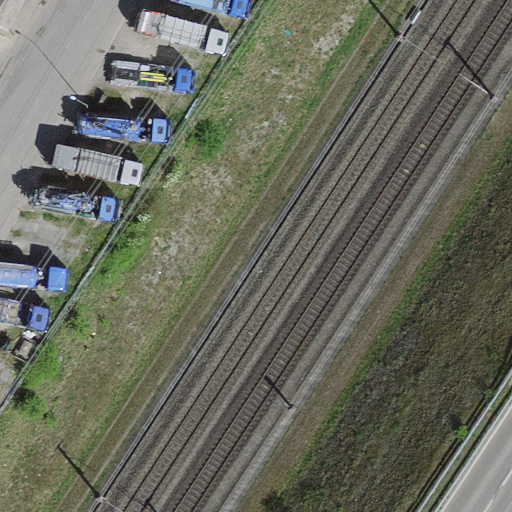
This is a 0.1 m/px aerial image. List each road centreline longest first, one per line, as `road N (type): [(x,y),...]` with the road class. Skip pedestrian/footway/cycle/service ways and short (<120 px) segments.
road 1 (track): [(402,0),(68,511)]
road 2 (unclassified): [(94,0),(0,174)]
